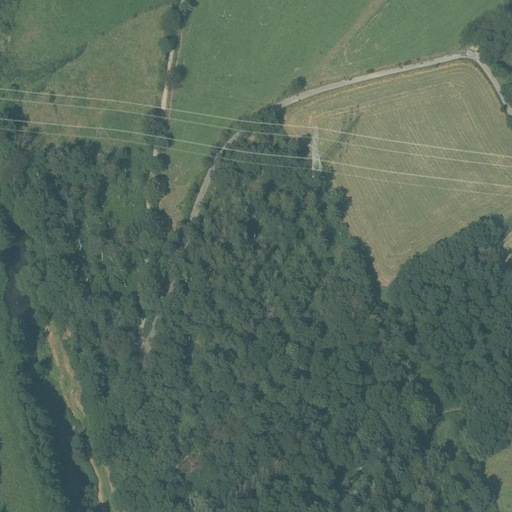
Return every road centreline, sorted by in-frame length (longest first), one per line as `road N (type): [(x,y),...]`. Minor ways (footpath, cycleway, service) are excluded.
road 1 (track): [(472,58),(335,86),(283,102),(248,126),(209,181),(142,369)]
road 2 (track): [(142,369),(150,203),(187,0)]
road 3 (track): [(142,369),(156,480),(171,511)]
